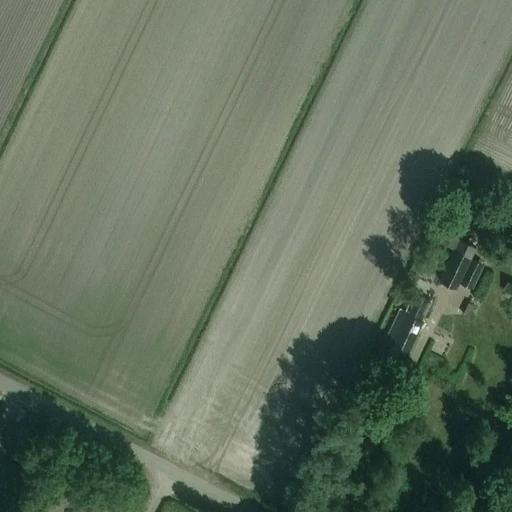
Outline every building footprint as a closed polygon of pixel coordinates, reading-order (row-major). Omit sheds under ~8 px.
[(477,231),(481,224),(461,215),(458,222),(477,231)] [(457,240),(451,237),(446,248),(452,251),(457,240)] [(457,289),(475,248),(457,240),(452,251),(438,281),(457,289)] [(471,260),(461,283),(473,289),(483,265),(471,260)] [(420,321),(429,303),(414,296),(406,314),(400,312),(381,351),(387,354),(385,359),(401,367),(422,322),(420,321)] [(467,317),(473,305),(468,303),(462,315),(467,317)] [(9,465),(24,437),(3,425),(0,431),(0,464),(2,461),(9,465)]
